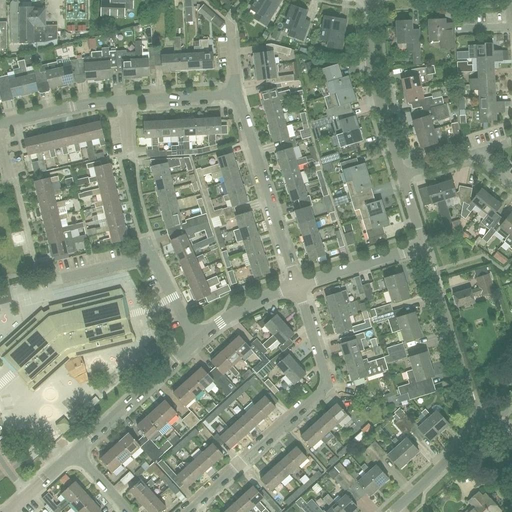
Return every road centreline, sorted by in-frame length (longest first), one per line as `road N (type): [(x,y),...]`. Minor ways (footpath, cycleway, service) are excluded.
road 1 (residential): [(187,511),(327,384),(297,286)]
road 2 (residential): [(297,286),(238,92)]
road 3 (residential): [(481,432),(423,246)]
road 4 (residential): [(402,175),(373,75),(369,0)]
road 5 (residential): [(74,452),(197,341)]
road 6 (residential): [(297,286),(423,246)]
road 7 (residential): [(127,99),(0,123)]
road 8 (residential): [(390,511),(481,432)]
